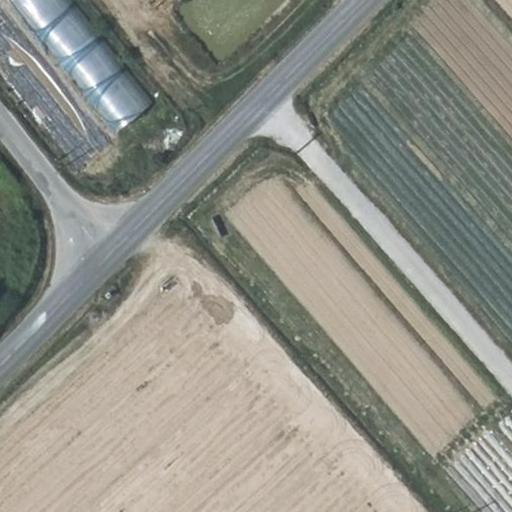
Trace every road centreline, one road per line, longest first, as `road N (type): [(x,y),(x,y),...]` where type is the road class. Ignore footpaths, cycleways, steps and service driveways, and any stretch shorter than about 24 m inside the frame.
road 1 (unknown): [(267,94),(511,364)]
road 2 (secondary): [(110,249),(363,0)]
road 3 (unclassified): [(110,249),(0,114)]
road 4 (secondary): [(0,360),(110,249)]
